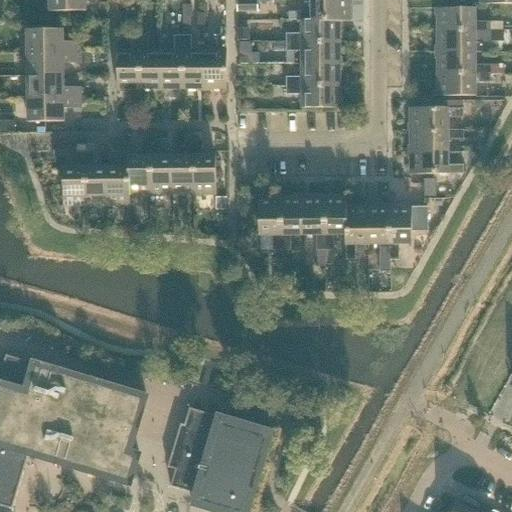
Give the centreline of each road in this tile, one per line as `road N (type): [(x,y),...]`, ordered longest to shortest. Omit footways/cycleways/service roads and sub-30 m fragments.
road 1 (track): [(346,511),(511,221)]
road 2 (residential): [(241,146),(378,144),(377,0)]
road 3 (unclassified): [(511,475),(473,456),(456,457),(441,465),(413,511)]
